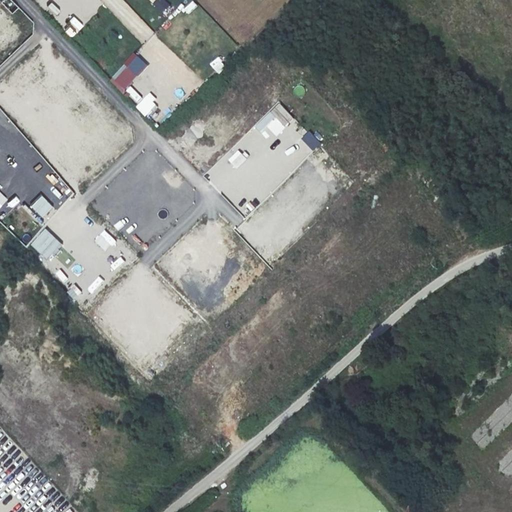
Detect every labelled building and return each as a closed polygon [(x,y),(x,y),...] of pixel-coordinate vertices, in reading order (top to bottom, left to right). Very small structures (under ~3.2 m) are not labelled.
[(52,1),(47,6),(56,14),(61,9),(52,1)] [(79,30),(84,24),(74,15),(69,21),(79,30)] [(217,73),(226,66),(219,57),(210,64),(217,73)] [(126,92),(141,77),(128,64),(113,79),(126,92)] [(160,104),(149,95),(137,109),(147,117),(160,104)]
